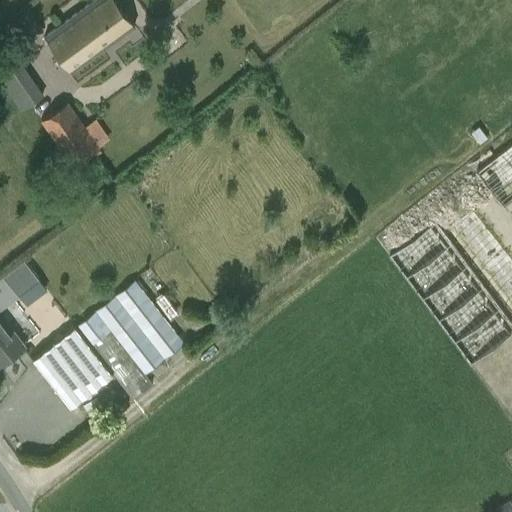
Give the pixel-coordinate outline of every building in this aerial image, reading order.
[(115,0),(93,0),(45,36),(72,71),(134,25),(115,0)] [(0,76),(0,79),(21,111),(44,95),(21,62),(0,76)] [(41,120),(74,170),(102,150),(68,101),(41,120)] [(511,136),(466,166),(489,201),(511,185),(511,136)] [(440,218),(389,254),(469,367),(482,358),(506,392),(511,387),(511,240),(484,201),(446,228),(440,218)] [(72,406),(114,373),(134,398),(154,382),(147,372),(186,341),(136,277),(76,324),(34,357),(72,406)] [(0,363),(24,346),(0,314),(0,363)]
